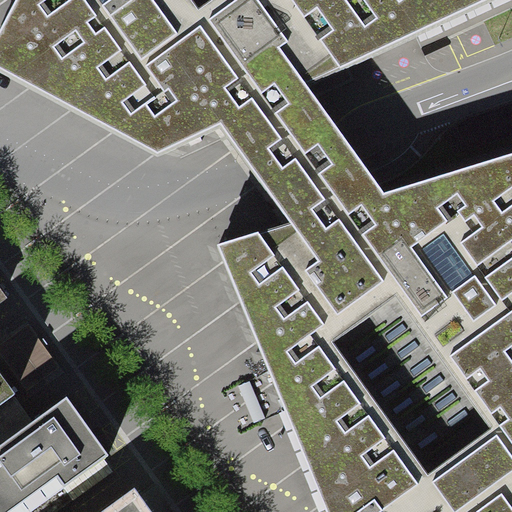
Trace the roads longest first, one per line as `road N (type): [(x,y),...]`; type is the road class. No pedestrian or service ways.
road 1 (residential): [(511,72),(251,174),(154,202),(91,195),(0,153)]
road 2 (residential): [(190,511),(0,246)]
